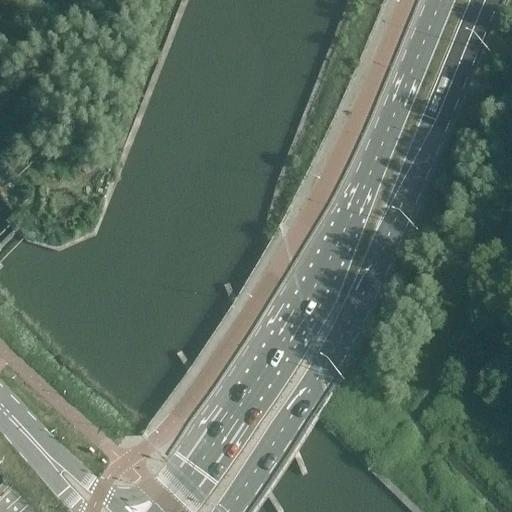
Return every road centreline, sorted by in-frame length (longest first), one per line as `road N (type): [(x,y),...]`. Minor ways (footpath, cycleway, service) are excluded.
road 1 (secondary): [(440,0),(311,294),(162,511)]
road 2 (secondary): [(228,511),(360,303),(485,0)]
